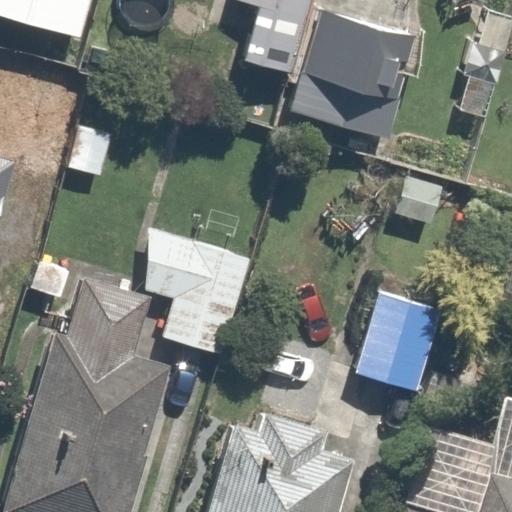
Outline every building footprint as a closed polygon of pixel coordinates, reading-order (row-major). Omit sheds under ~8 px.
[(93,0),(0,0),(0,21),(80,45),(93,0)] [(289,69),(306,0),(237,0),(253,4),(240,56),(289,69)] [(414,29),(314,1),(282,115),(382,143),(414,29)] [(118,125),(72,115),(61,165),(107,175),(118,125)] [(250,255),(149,224),(131,281),(166,292),(153,335),(220,356),(250,255)] [(8,242),(0,261),(0,276),(57,300),(70,267),(8,242)] [(77,278),(63,326),(54,324),(0,509),(0,510),(6,511),(118,511),(164,356),(133,347),(147,299),(77,278)] [(446,300),(377,281),(351,377),(420,396),(446,300)] [(341,511),(359,464),(320,449),(328,425),(261,400),(250,429),(235,424),(202,511),(341,511)] [(509,511),(511,507),(511,489),(431,467),(419,511),(509,511)]
